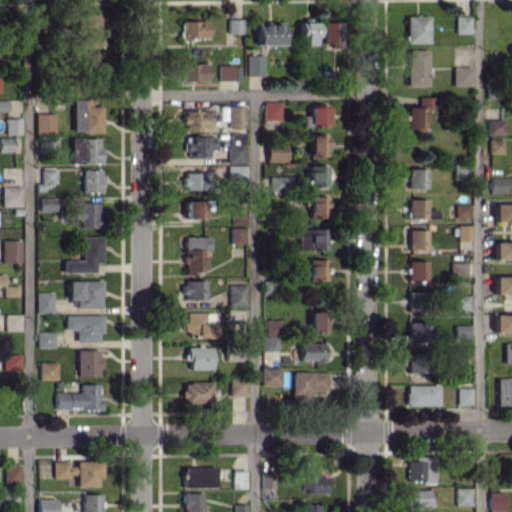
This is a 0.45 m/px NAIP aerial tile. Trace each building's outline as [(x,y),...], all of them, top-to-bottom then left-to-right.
[(99,13),(75,14),(75,45),(99,45),(99,13)] [(404,15),(404,42),(427,42),(427,15),(404,15)] [(453,33),(469,33),(469,15),(453,16),(453,33)] [(240,32),(241,18),(226,18),(226,32),(240,32)] [(205,20),(178,20),(179,37),(206,37),(205,20)] [(282,22),(255,21),(254,44),(282,44),(282,22)] [(316,21),(297,21),(298,37),(302,36),(302,45),(312,45),(311,37),(316,37),(316,21)] [(339,22),(322,21),(322,45),(339,45),(339,22)] [(426,85),(426,49),(405,49),(405,86),(426,85)] [(244,75),(262,75),(262,55),(245,55),(244,75)] [(179,63),(179,81),(206,80),(205,63),(179,63)] [(238,80),(238,65),(217,65),(216,80),(238,80)] [(469,66),(451,66),(450,85),(469,85),(469,66)] [(424,107),(434,108),(434,97),(417,96),(416,106),(406,106),(405,128),(423,128),(424,107)] [(70,132),(100,132),(100,106),(90,106),(90,99),(70,99),(70,132)] [(261,120),(279,120),(279,101),(261,101),(261,120)] [(244,105),(226,105),(227,129),(244,129),(244,105)] [(325,106),(307,106),(307,115),(303,115),(303,125),(326,125),(325,106)] [(207,127),(207,121),(217,121),(217,109),(182,110),(182,127),(207,127)] [(53,112),(33,113),(34,132),(53,132),(53,112)] [(4,133),(20,134),(20,118),(4,118),(4,133)] [(503,135),(502,118),(485,119),(485,135),(503,135)] [(325,135),(307,135),(307,155),(327,156),(327,142),(325,142),(325,135)] [(205,157),(205,149),(213,148),(212,136),(182,136),(183,150),(187,150),(187,158),(205,157)] [(0,137),(0,151),(12,151),(12,138),(0,137)] [(98,137),(69,138),(69,163),(99,162),(98,137)] [(501,139),(487,138),(487,153),(501,153),(501,139)] [(227,161),(243,161),(244,141),(228,141),(227,161)] [(264,161),(285,161),(285,142),(265,142),(264,161)] [(452,179),(468,179),(467,163),(451,163),(452,179)] [(306,186),(325,186),(325,164),(306,165),(306,186)] [(225,165),(226,182),(244,181),(244,165),(225,165)] [(81,192),(99,192),(99,168),(81,169),(81,192)] [(405,168),(406,187),(425,187),(425,168),(405,168)] [(55,169),(40,169),(40,183),(55,182),(55,169)] [(206,172),(182,172),(182,190),(206,189),(206,172)] [(290,176),(268,176),(268,193),(291,192),(290,176)] [(487,193),(511,193),(511,177),(488,177),(487,193)] [(0,205),(20,206),(20,186),(0,185),(0,205)] [(308,217),(325,216),(325,195),(307,196),(308,217)] [(54,197),(37,198),(38,210),(55,210),(54,197)] [(424,198),(405,198),(405,219),(435,218),(435,209),(425,209),(424,198)] [(201,200),(183,200),(183,217),(201,217),(201,200)] [(97,227),(97,202),(74,202),(74,218),(78,218),(78,227),(97,227)] [(511,220),(511,202),(491,203),(491,221),(511,220)] [(453,217),(468,217),(468,204),(453,204),(453,217)] [(230,224),(245,224),(244,212),(230,212),(230,224)] [(470,241),(470,225),(455,225),(455,241),(470,241)] [(243,242),(243,227),(229,227),(229,242),(243,242)] [(296,249),(325,249),(324,228),(295,228),(296,249)] [(405,248),(424,249),(425,230),(406,229),(405,248)] [(100,236),(80,236),(80,259),(61,260),(61,272),(93,272),(93,263),(100,262),(100,236)] [(202,250),(208,250),(208,237),(182,237),(183,273),(202,273),(202,250)] [(19,240),(0,239),(0,261),(19,261),(19,240)] [(491,258),(511,258),(511,241),(491,241),(491,258)] [(325,280),(325,259),(307,259),(307,280),(325,280)] [(425,260),(405,260),(406,282),(425,282),(425,260)] [(465,275),(465,261),(448,262),(448,276),(465,275)] [(511,275),(491,276),(492,293),(511,292),(511,275)] [(182,299),(204,299),(203,279),(182,280),(182,299)] [(66,280),(66,299),(74,299),(74,308),(100,307),(100,280),(66,280)] [(244,284),(226,284),(226,306),(244,305),(244,284)] [(51,291),(34,292),(34,313),(51,313),(51,291)] [(405,291),(406,311),(423,311),(423,291),(405,291)] [(453,310),(468,310),(468,295),(453,295),(453,310)] [(214,313),(183,311),(182,329),(194,330),(194,337),(213,337),(214,313)] [(307,331),(325,331),(326,311),(308,311),(307,331)] [(4,330),(20,330),(19,313),(3,314),(4,330)] [(511,313),(492,314),(492,331),(511,330),(511,313)] [(101,315),(62,315),(62,329),(74,329),(74,341),(97,341),(97,332),(101,332),(101,315)] [(281,319),(263,320),(263,335),(281,334),(281,319)] [(424,321),(405,322),(406,344),(424,344),(424,321)] [(451,325),(452,337),(468,337),(468,324),(451,325)] [(34,347),(53,347),(53,331),(35,330),(34,347)] [(260,350),(275,351),(276,336),(261,335),(260,350)] [(297,360),(323,361),(323,343),(297,342),(297,360)] [(511,377),(495,378),(495,405),(511,405),(511,342),(501,343),(501,363),(511,362),(511,377)] [(209,369),(209,347),(185,346),(185,368),(209,369)] [(452,347),(451,365),(463,365),(464,347),(452,347)] [(98,349),(75,350),(75,376),(99,376),(98,349)] [(19,353),(1,354),(1,370),(19,370),(19,353)] [(424,353),(405,353),(405,371),(424,371),(424,353)] [(37,379),(55,379),(55,362),(37,362),(37,379)] [(279,368),(259,367),(259,385),(279,386),(279,368)] [(326,372),(290,371),(289,393),(326,394),(326,372)] [(245,395),(244,377),(227,377),(227,395),(245,395)] [(209,381),(180,382),(181,403),(210,402),(209,381)] [(97,383),(78,384),(79,391),(53,392),(53,409),(98,407),(97,383)] [(436,385),(403,384),(403,404),(436,405),(436,385)] [(470,403),(469,387),(454,388),(455,404),(470,403)] [(431,457),(406,457),(405,481),(431,481),(431,457)] [(99,461),(67,462),(67,461),(51,461),(51,477),(74,477),(74,486),(99,486),(99,461)] [(19,482),(19,464),(2,464),(3,482),(19,482)] [(214,487),(213,466),(180,467),(181,487),(214,487)] [(298,488),(306,488),(306,493),(325,492),(325,476),(317,476),(317,468),(298,468),(298,488)] [(244,469),(230,470),(230,488),(244,487),(244,469)] [(260,488),(272,488),(272,472),(259,472),(260,488)] [(470,487),(453,487),(453,504),(469,505),(470,487)] [(428,489),(402,489),(402,506),(427,507),(428,489)] [(487,511),(503,510),(502,491),(487,492),(487,511)] [(200,511),(201,492),(181,492),(180,511),(200,511)] [(98,511),(99,494),(80,493),(79,511),(98,511)] [(34,511),(53,511),(54,498),(35,498),(34,511)] [(231,511),(245,511),(245,503),(232,504),(231,511)] [(299,511),(316,511),(317,503),(299,504),(299,511)]
